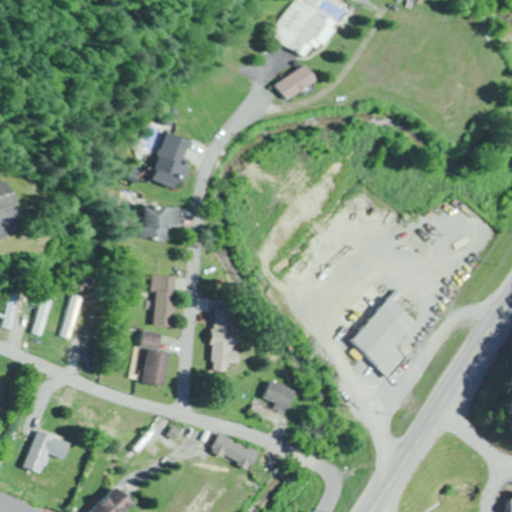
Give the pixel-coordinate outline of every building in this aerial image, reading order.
[(298,0),(271,38),(304,62),(332,24),(299,0),(298,0)] [(271,88),(283,104),(311,82),(300,67),(271,88)] [(152,182),(173,191),(194,144),(172,135),(152,182)] [(0,216),(20,210),(11,184),(0,187),(0,216)] [(135,241),(161,244),(162,231),(173,232),(175,211),(139,207),(135,241)] [(144,327),(164,328),(168,279),(147,277),(144,327)] [(411,324),(380,299),(342,344),(383,378),(401,357),(391,349),(411,324)] [(49,302),(39,300),(32,334),(42,336),(49,302)] [(207,300),(204,373),(223,374),(223,365),(227,366),(229,301),(207,300)] [(71,345),(78,303),(68,301),(61,343),(71,345)] [(92,349),(103,307),(92,304),(81,346),(92,349)] [(162,354),(151,353),(154,335),(137,333),(135,348),(141,349),(136,385),(157,388),(162,354)] [(287,394),(263,382),(254,402),(278,413),(287,394)] [(110,408),(86,395),(76,413),(100,426),(110,408)] [(39,475),(54,439),(38,432),(22,468),(39,475)] [(251,455),(212,435),(202,454),(242,473),(251,455)] [(121,511),(127,507),(109,490),(87,511),(121,511)] [(0,511),(31,511),(33,509),(0,493),(0,511)]
